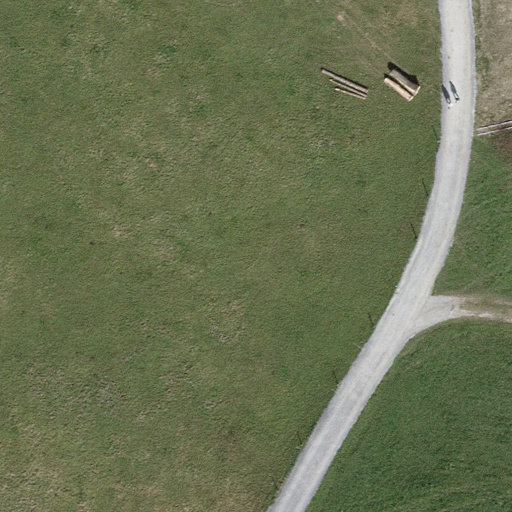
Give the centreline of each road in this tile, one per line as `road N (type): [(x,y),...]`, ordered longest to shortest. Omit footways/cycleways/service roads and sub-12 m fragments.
road 1 (track): [(292,511),(417,276),(444,208),(455,137),(454,0)]
road 2 (track): [(393,323),(478,307),(511,312)]
